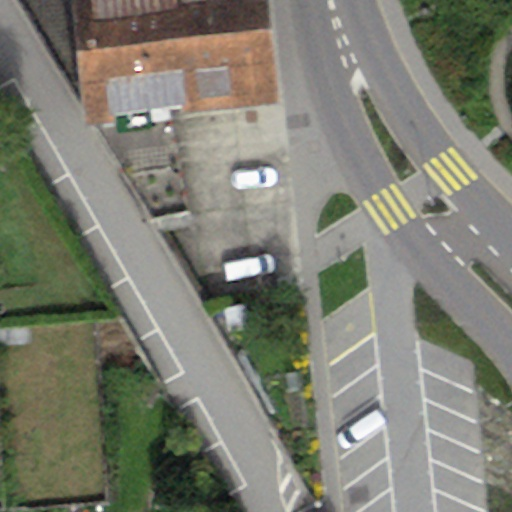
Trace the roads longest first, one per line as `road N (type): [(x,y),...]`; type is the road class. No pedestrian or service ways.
road 1 (residential): [(0,31),(250,450),(261,511)]
road 2 (primary): [(332,11),(345,104),(388,212),(511,347)]
road 3 (primary): [(511,232),(450,172),(332,11)]
